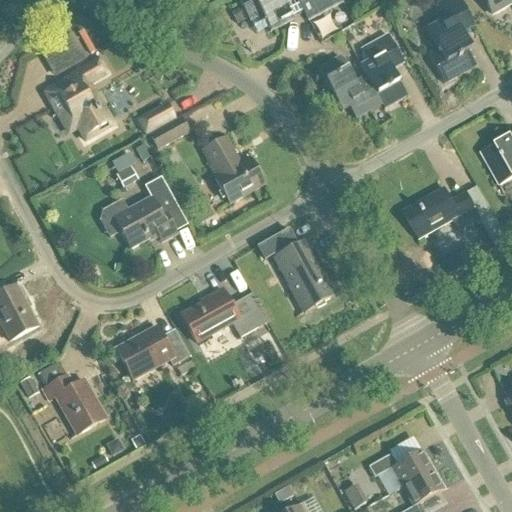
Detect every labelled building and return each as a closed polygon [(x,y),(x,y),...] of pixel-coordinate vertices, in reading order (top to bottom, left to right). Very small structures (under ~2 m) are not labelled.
[(293,2),(292,0),(248,0),(249,1),(238,7),(249,27),(260,21),(268,37),(292,25),(283,8),(293,2)] [(292,0),(293,2),(300,14),(308,10),(314,21),(341,7),(337,0),(292,0)] [(443,88),(474,71),(466,56),(470,54),(460,38),(473,30),(456,0),(452,0),(435,10),(444,25),(426,34),(438,55),(427,61),(443,88)] [(511,9),(511,0),(480,0),(491,19),(511,7),(511,9)] [(230,17),(236,27),(242,24),(236,13),(230,17)] [(311,25),(316,40),(332,35),(327,20),(311,25)] [(35,53),(47,79),(83,61),(71,35),(35,53)] [(365,81),(381,109),(383,113),(405,101),(390,75),(403,68),(387,39),(359,55),(365,66),(358,70),(365,81)] [(354,124),(381,109),(365,81),(353,87),(339,61),(316,74),(341,116),(348,112),(354,124)] [(91,85),(106,76),(98,65),(48,94),(61,117),(66,114),(84,146),(112,130),(93,97),(89,100),(81,87),(90,82),(91,85)] [(145,139),(175,123),(166,106),(136,122),(145,139)] [(157,155),(167,150),(188,137),(180,122),(158,134),(148,139),(157,155)] [(511,140),(481,157),(500,190),(511,183),(511,140)] [(228,209),(263,190),(248,164),(236,170),(231,160),(233,159),(224,143),(202,156),(216,181),(214,183),(228,209)] [(142,165),(148,161),(142,150),(136,153),(142,165)] [(122,193),(137,184),(130,171),(115,179),(122,193)] [(144,192),(150,204),(112,225),(129,254),(156,239),(160,248),(176,239),(165,219),(176,213),(159,183),(144,192)] [(477,193),(451,205),(445,194),(404,216),(419,244),(453,225),(458,235),(480,223),(496,250),(506,244),(477,193)] [(304,316),(333,300),(313,265),(317,263),(307,245),(274,264),(304,316)] [(469,248),(459,254),(466,266),(476,260),(469,248)] [(0,329),(9,346),(37,332),(15,291),(2,298),(0,295),(0,329)] [(239,343),(258,333),(241,304),(229,311),(221,295),(206,303),(207,305),(180,321),(195,347),(231,328),(239,343)] [(251,298),(241,304),(258,333),(268,327),(251,298)] [(171,371),(188,362),(173,336),(161,342),(155,332),(114,354),(132,386),(168,366),(171,371)] [(180,380),(194,372),(190,366),(177,374),(180,380)] [(39,377),(47,391),(42,394),(49,406),(55,402),(75,440),(104,424),(84,386),(73,391),(67,380),(66,381),(57,367),(39,377)] [(494,373),(500,384),(507,380),(501,369),(494,373)] [(29,382),(20,387),(28,401),(38,396),(29,382)] [(135,453),(144,449),(138,439),(130,444),(135,453)] [(112,461),(123,455),(117,444),(106,450),(112,461)] [(401,492),(432,474),(421,455),(396,469),(390,458),(368,471),(374,482),(391,472),(401,492)] [(104,461),(98,464),(101,470),(107,467),(104,461)] [(420,511),(418,508),(443,494),(432,474),(401,492),(412,511),(410,511),(420,511)] [(352,487),(339,495),(349,511),(350,511),(362,505),(352,487)]
